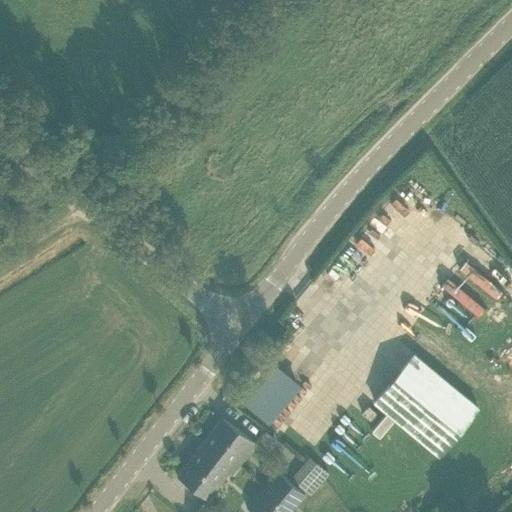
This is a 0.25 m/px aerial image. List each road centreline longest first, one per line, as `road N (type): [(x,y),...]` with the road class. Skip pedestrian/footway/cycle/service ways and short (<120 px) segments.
road 1 (unclassified): [(241,339),(511,40)]
road 2 (unclassified): [(241,339),(0,144)]
road 3 (unclassified): [(113,511),(241,339)]
